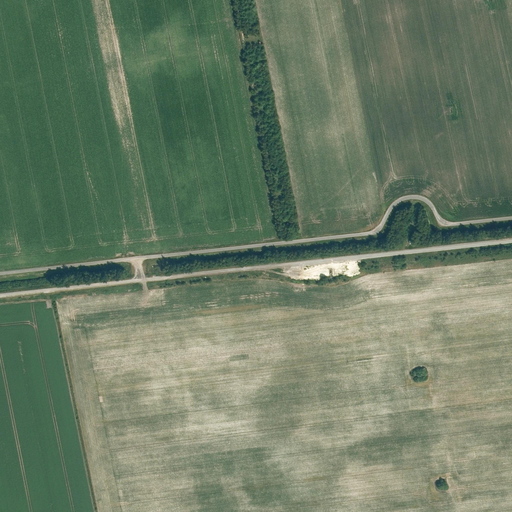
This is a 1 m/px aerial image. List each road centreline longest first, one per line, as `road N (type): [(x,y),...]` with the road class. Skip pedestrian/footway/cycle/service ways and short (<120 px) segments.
road 1 (unclassified): [(511,218),(442,225),(425,199),(401,198),(370,233),(0,271)]
road 2 (track): [(511,239),(0,295)]
